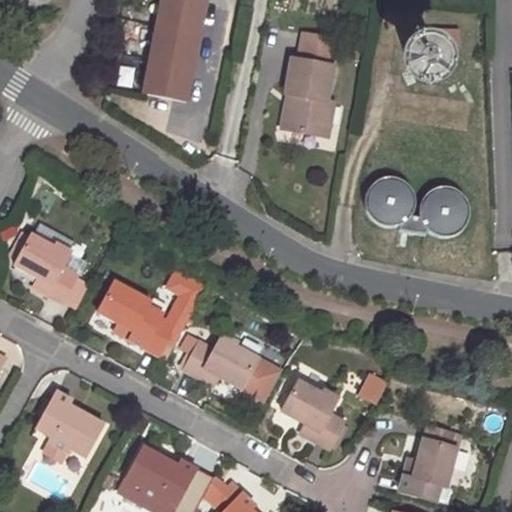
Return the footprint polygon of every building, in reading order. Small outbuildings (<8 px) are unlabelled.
[(205,2),(194,0),(162,0),(157,27),(143,94),(184,102),(205,2)] [(460,49),(461,31),(429,31),(429,49),(460,49)] [(335,41),(299,36),(295,63),(331,68),(335,41)] [(451,98),(456,88),(456,77),(452,67),(445,59),(435,55),(424,54),(414,58),(406,66),(401,76),(401,86),(405,97),(413,104),(422,109),(433,109),(443,105),(451,98)] [(295,63),(291,62),(285,94),(287,95),(294,96),(287,129),(325,135),(332,103),(325,102),(331,68),(295,63)] [(287,95),(280,128),(287,129),(294,96),(287,95)] [(425,240),(426,234),(435,241),(446,243),(457,240),(466,233),(470,223),(470,211),(464,201),(455,195),(444,193),(433,195),(425,203),(420,213),(421,224),(411,223),(415,213),(415,202),(410,192),(401,185),(389,183),(379,186),(370,193),(365,203),(366,215),(371,225),(380,231),(391,233),(402,230),(401,235),(425,240)] [(13,266),(38,280),(43,282),(39,292),(62,304),(74,280),(76,277),(60,268),(67,255),(29,236),(13,266)] [(149,301),(114,282),(97,312),(116,323),(123,327),(118,335),(157,357),(164,343),(171,347),(204,288),(175,272),(166,287),(179,295),(165,321),(144,310),(149,301)] [(43,282),(38,280),(32,289),(39,292),(43,282)] [(85,285),(74,280),(62,304),(72,309),(85,285)] [(123,327),(116,323),(112,332),(118,335),(123,327)] [(283,373),(220,339),(213,351),(198,343),(183,372),(205,384),(210,374),(219,379),(264,403),(283,373)] [(212,389),(219,379),(210,374),(205,384),(212,389)] [(368,376),(359,398),(375,405),(384,383),(368,376)] [(310,429),(305,439),(328,451),(342,423),(330,415),(335,404),(297,383),(281,413),(305,426),(310,429)] [(71,402),(54,393),(36,426),(53,436),(48,444),(66,454),(69,451),(85,459),(102,427),(69,407),(71,402)] [(299,435),(305,439),(310,429),(305,426),(299,435)] [(426,428),(423,439),(455,448),(459,436),(426,428)] [(405,466),(398,493),(432,502),(436,487),(445,489),(455,448),(423,439),(417,463),(416,468),(405,466)] [(176,466),(142,448),(124,481),(140,490),(138,494),(157,504),(153,511),(171,511),(195,469),(179,461),(176,466)] [(407,460),(405,466),(416,468),(417,463),(407,460)] [(187,511),(207,476),(195,469),(171,511),(187,511)] [(250,511),(255,507),(230,486),(226,490),(214,480),(203,501),(216,511),(250,511)] [(140,490),(124,481),(117,494),(151,511),(153,511),(157,504),(138,494),(140,490)]
